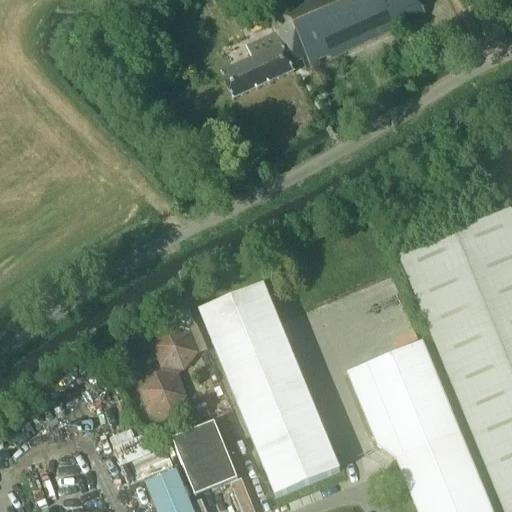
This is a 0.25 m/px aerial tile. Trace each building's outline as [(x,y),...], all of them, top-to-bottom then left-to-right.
[(331,59),(426,15),(418,0),(273,0),(261,5),(276,39),(261,45),(260,43),(247,49),(252,61),(221,75),(233,101),(294,73),(291,67),(302,61),(306,70),(320,64),(318,60),(329,55),(331,59)] [(511,511),(511,214),(511,213),(399,259),(503,511),(511,511)] [(276,499),(340,473),(264,288),(200,314),(276,499)] [(196,327),(187,305),(169,313),(176,331),(176,334),(168,332),(155,349),(163,368),(143,393),(152,412),(172,415),(185,398),(177,379),(196,354),(187,330),(196,327)] [(417,511),(491,511),(422,345),(348,375),(378,448),(396,460),(417,511)] [(173,442),(196,500),(238,483),(215,425),(173,442)] [(193,511),(177,473),(146,486),(157,511),(193,511)] [(254,511),(242,482),(231,486),(241,511),(254,511)]
